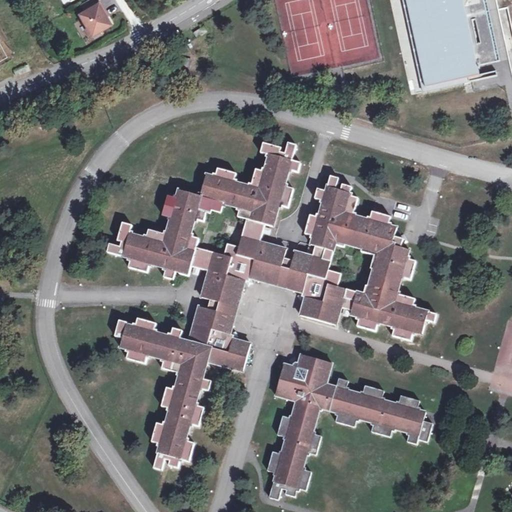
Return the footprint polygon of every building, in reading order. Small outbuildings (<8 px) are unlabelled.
[(78,15),(90,36),(109,25),(97,4),(94,6),(91,0),(88,0),(80,5),(84,12),(78,15)] [(404,0),(423,92),(497,77),(496,72),(479,75),(478,66),(500,62),(487,0),(404,0)] [(205,26),(194,33),(198,40),(209,32),(205,26)] [(27,64),(13,69),(15,75),(29,70),(27,64)] [(177,274),(190,277),(193,268),(211,273),(201,308),(236,319),(246,282),(247,279),(252,280),(280,289),(289,252),(262,243),(267,226),(275,228),(280,210),(283,210),(284,208),(290,209),(295,191),(289,189),(290,186),(287,185),(290,174),(293,175),(293,173),(299,174),(302,164),(294,162),(298,147),(289,144),(286,155),(281,153),(283,149),(265,144),(262,154),(268,155),(267,159),(269,159),(266,170),(264,169),(263,172),(257,171),(253,185),(250,185),(249,187),(239,184),(240,182),(236,181),(238,175),(219,170),(217,175),(215,174),(214,177),(208,175),(203,194),(200,193),(200,196),(193,194),(192,196),(189,195),(189,193),(180,190),(178,197),(176,196),(175,199),(169,198),(164,217),(169,218),(169,221),(171,222),(168,233),(166,232),(165,235),(150,231),(148,237),(146,236),(145,239),(135,236),(135,234),(132,233),(134,227),(124,224),(119,242),(123,244),(122,249),(111,246),(109,254),(129,260),(129,262),(131,263),(130,269),(149,274),(151,269),(153,269),(154,267),(165,270),(164,272),(167,273),(165,279),(175,281),(177,274)] [(312,247),(316,248),(314,258),(289,252),(280,289),(304,294),(308,295),(307,299),(302,317),(339,327),(343,310),(353,312),(352,316),(362,319),(359,328),(377,332),(379,324),(396,329),(394,338),(413,342),(415,333),(424,335),(427,325),(422,324),(423,320),(436,323),(439,315),(415,308),(417,300),(399,295),(403,279),(412,281),(417,263),(409,260),(411,252),(402,249),(403,245),(404,241),(400,239),(396,238),(399,229),(390,227),(392,218),(373,213),(371,221),(355,216),(359,199),(351,197),(353,188),(344,186),(342,192),(337,191),(341,180),(332,177),(327,192),(319,190),(316,200),(324,202),(320,219),(311,216),(306,235),(315,238),(312,247)] [(404,241),(403,245),(409,242),(406,236),(400,239),(404,241)] [(231,335),(236,319),(201,308),(191,343),(186,342),(185,344),(181,343),(184,332),(175,330),(174,335),(170,334),(169,337),(159,334),(160,332),(156,331),(158,325),(139,320),(138,325),(135,325),(134,327),(128,326),(129,324),(121,322),(116,338),(124,340),(122,349),(127,350),(127,353),(130,354),(128,360),(147,365),(148,359),(152,360),(152,358),(163,361),(162,363),(165,364),(164,370),(179,374),(178,377),(181,378),(178,388),(175,387),(174,390),(169,389),(163,408),(169,409),(168,412),(171,413),(168,423),(165,423),(164,426),(158,424),(153,443),(159,445),(158,448),(161,448),(155,469),(163,471),(167,460),(172,462),(170,467),(180,469),(181,464),(184,465),(185,462),(191,463),(196,444),(190,443),(191,440),(188,439),(191,428),(194,429),(195,426),(200,428),(206,409),(200,407),(201,405),(199,404),(202,393),(204,394),(205,391),(210,392),(213,383),(205,380),(207,373),(205,373),(206,369),(208,369),(209,364),(236,371),(238,362),(247,365),(252,345),(233,340),(230,339),(231,335)] [(292,365),(294,369),(284,366),(277,397),(297,402),(293,417),(290,416),(289,419),(284,417),(279,437),(284,438),(283,441),(286,442),(283,453),(280,452),(279,455),(274,453),(268,473),(274,474),(273,477),(276,477),(274,482),(279,483),(278,488),(273,487),(270,498),(279,501),(283,490),(287,491),(286,495),(296,497),(297,492),(300,493),(301,489),(307,491),(312,472),(306,471),(307,468),(304,467),(307,456),(310,457),(310,453),(317,455),(322,438),(315,436),(316,433),(314,432),(319,411),(322,412),(323,409),(335,413),(334,416),(337,417),(336,423),(355,428),(357,422),(360,423),(361,420),(372,423),(371,426),(374,427),(373,433),(392,438),(393,432),(396,433),(397,430),(408,433),(408,436),(409,437),(408,442),(418,445),(420,441),(429,443),(434,424),(425,422),(427,413),(421,412),(422,409),(419,408),(420,402),(401,397),(400,404),(396,403),(396,405),(384,402),(385,399),(382,399),(384,393),(365,387),(364,394),(359,392),(358,395),(348,393),(349,390),(347,389),(348,383),(339,380),(336,390),(326,387),(331,366),(300,357),(297,366),(295,363),(292,365)] [(245,373),(247,365),(238,362),(236,371),(245,373)]
